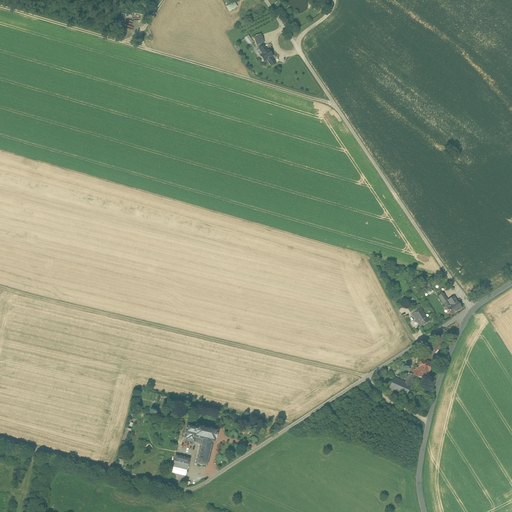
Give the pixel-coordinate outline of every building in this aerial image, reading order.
[(234,3),(226,7),(229,11),(237,7),(234,3)] [(256,43),(263,41),(261,35),(254,37),(256,43)] [(263,45),(258,48),(262,54),(259,55),(264,62),(267,60),(271,66),(275,63),(271,57),(273,56),(268,49),(267,50),(263,45)] [(424,290),(430,286),(427,280),(420,285),(424,290)] [(448,300),(446,298),(441,301),(446,308),(456,301),(453,297),(448,300)] [(456,301),(446,308),(451,315),(455,312),(455,313),(457,311),(461,308),(457,301),(456,301)] [(428,321),(421,309),(418,311),(412,314),(420,326),(428,321)] [(421,359),(418,368),(416,368),(415,370),(414,369),(412,374),(415,376),(425,380),(428,373),(432,364),(421,359)] [(412,374),(408,383),(405,382),(393,377),(389,388),(389,387),(406,395),(411,385),(415,376),(412,374)] [(212,429),(211,429),(208,428),(204,427),(201,426),(200,426),(197,425),(196,425),(195,425),(195,426),(195,427),(194,427),(187,425),(186,425),(186,426),(184,432),(184,433),(185,433),(193,435),(192,437),(195,438),(201,439),(212,442),(213,442),(214,442),(214,441),(214,439),(215,439),(216,434),(216,433),(216,431),(217,431),(217,430),(216,430),(215,430),(212,429)] [(193,435),(185,433),(185,434),(184,438),(186,439),(186,440),(185,440),(186,440),(193,442),(194,442),(195,438),(192,437),(193,435)] [(212,442),(201,439),(200,443),(196,459),(196,460),(202,461),(203,461),(206,462),(207,462),(212,442)] [(166,464),(173,466),(174,461),(176,455),(171,454),(169,460),(167,460),(166,464)] [(190,458),(176,455),(174,461),(188,464),(190,458)] [(188,464),(174,461),(173,466),(187,469),(188,464)]
